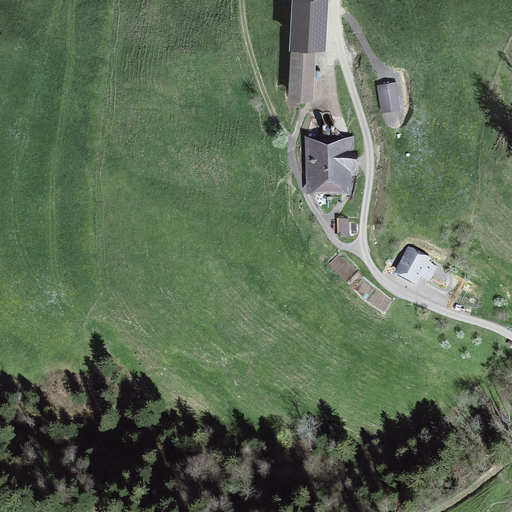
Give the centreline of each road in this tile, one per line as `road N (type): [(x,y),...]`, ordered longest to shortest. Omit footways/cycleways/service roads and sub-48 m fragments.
road 1 (track): [(511,337),(392,288),(371,267),(363,238),(367,139),(333,22),(334,0)]
road 2 (track): [(330,91),(297,122),(294,163),(337,242),(364,246)]
road 3 (track): [(292,142),(269,110),(242,0)]
